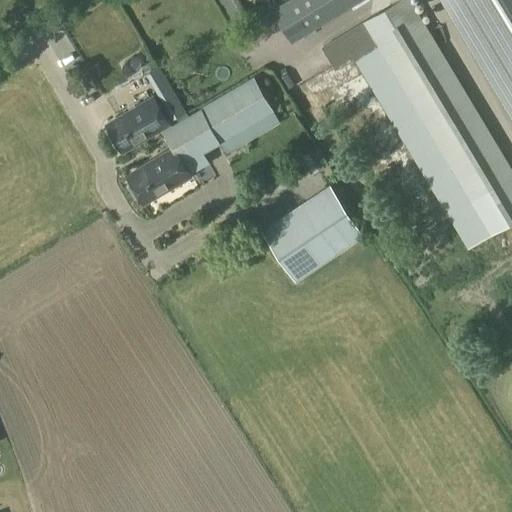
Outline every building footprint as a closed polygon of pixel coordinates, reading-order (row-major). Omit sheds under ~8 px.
[(159,0),(163,4),(167,26),(171,32),(174,50),(183,48),(187,55),(242,19),(229,0),(159,0)] [(286,0),(272,9),(292,43),(362,0),(286,0)] [(511,169),(410,0),(398,0),(323,46),(336,69),(355,57),(469,247),(511,221),(511,169)] [(511,0),(442,0),(511,116),(511,0)] [(311,78),(317,102),(335,98),(329,73),(311,78)] [(218,142),(273,110),(254,77),(199,110),(218,142)] [(181,118),(187,114),(169,84),(152,94),(154,97),(108,125),(124,151),(160,130),(181,118)] [(145,203),(209,165),(201,152),(181,118),(160,130),(173,150),(129,176),(133,184),(130,186),(137,198),(140,195),(145,203)] [(309,147),(291,156),(302,176),(319,167),(309,147)] [(340,198),(273,242),(298,279),(364,234),(340,198)]
